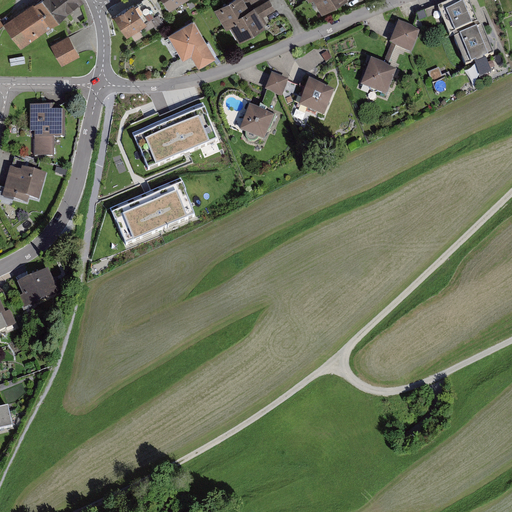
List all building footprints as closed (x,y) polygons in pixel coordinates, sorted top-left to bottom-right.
[(43,0),(42,1),(4,26),(21,50),(59,24),(85,3),(82,0),(43,0)] [(238,19),(267,3),(264,0),(234,0),(215,11),(227,31),(241,23),(238,19)] [(315,0),(313,1),(322,17),(349,2),(347,0),(315,0)] [(469,0),(466,0),(444,10),(465,65),(492,55),(469,0)] [(267,3),(238,19),(241,23),(232,29),(241,45),(269,28),(263,17),(275,10),(270,1),(267,3)] [(147,23),(134,2),(115,14),(127,35),(147,23)] [(194,20),(169,34),(183,57),(193,51),(200,64),(215,55),(194,20)] [(419,32),(400,24),(392,43),(411,51),(419,32)] [(81,57),(69,37),(51,47),(62,67),(81,57)] [(391,47),(385,64),(396,68),(401,51),(391,47)] [(395,71),(373,62),(364,84),(386,93),(395,71)] [(467,73),(473,85),(493,75),(487,63),(467,73)] [(273,75),(267,91),(282,97),(289,81),(273,75)] [(332,92),(311,83),(302,105),(324,113),(332,92)] [(62,103),(30,103),(30,132),(34,132),(35,156),(54,156),(54,137),(66,137),(66,124),(78,118),(70,99),(62,103)] [(170,123),(162,126),(160,122),(157,114),(146,119),(130,125),(149,170),(183,156),(218,141),(201,99),(171,111),(175,121),(170,123)] [(272,117),(251,108),(242,130),(264,138),(272,117)] [(40,163),(14,156),(3,196),(28,203),(30,197),(40,200),(48,172),(39,169),(40,163)] [(147,200),(128,207),(131,215),(116,221),(126,244),(195,216),(185,192),(169,198),(166,192),(147,200)] [(48,266),(18,281),(24,293),(18,296),(24,307),(60,291),(48,266)] [(0,299),(0,331),(17,323),(11,309),(6,311),(0,299)] [(0,429),(14,426),(9,407),(1,408),(0,405),(0,404),(0,429)]
